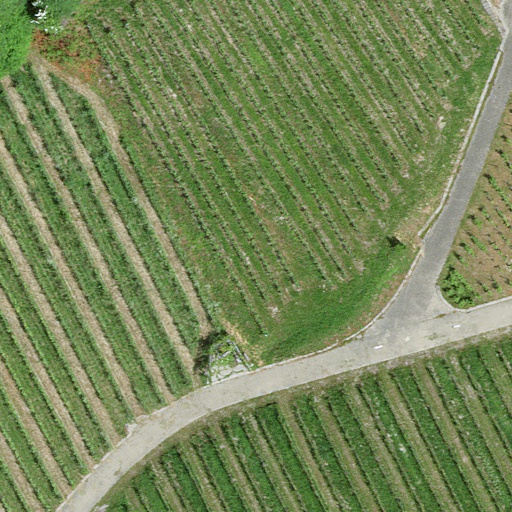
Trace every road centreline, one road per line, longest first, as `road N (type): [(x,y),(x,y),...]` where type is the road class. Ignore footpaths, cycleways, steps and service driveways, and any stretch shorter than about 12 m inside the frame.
road 1 (track): [(76,511),(141,442),(211,399),(511,312)]
road 2 (track): [(511,42),(404,342)]
